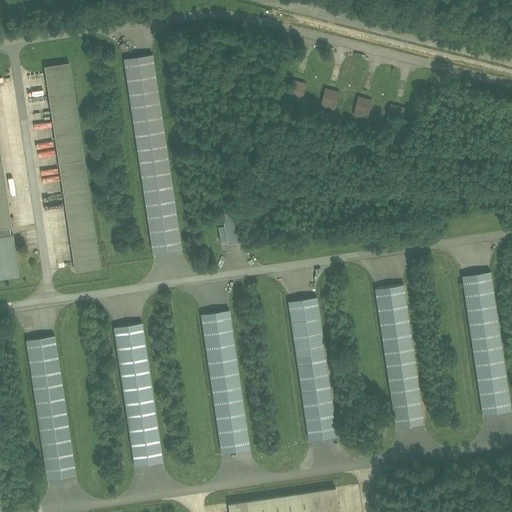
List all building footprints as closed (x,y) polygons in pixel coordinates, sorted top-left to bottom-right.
[(179,241),(152,57),(122,61),(134,137),(151,257),(181,253),(179,241)] [(99,271),(69,65),(44,69),(44,71),(73,267),(74,275),(99,271)] [(286,101),(301,105),(306,85),(291,81),(286,101)] [(319,109),(334,113),(339,93),(324,90),(319,109)] [(357,98),(352,118),(368,122),(373,102),(357,98)] [(390,106),(385,126),(400,130),(405,110),(390,106)] [(0,233),(10,232),(0,161),(0,233)] [(236,215),(221,217),(223,229),(218,230),(219,240),(220,246),(225,245),(225,247),(240,245),(240,240),(236,215)] [(13,238),(0,240),(0,282),(19,280),(13,238)] [(490,274),(461,278),(481,418),(510,414),(490,274)] [(403,287),(374,291),(394,431),(424,426),(403,287)] [(316,299),(286,304),(307,443),(337,439),(316,299)] [(228,312),(198,317),(219,456),(249,452),(228,312)] [(141,325),(112,329),(132,469),(161,465),(141,325)] [(54,338),(25,342),(45,482),(75,478),(54,338)] [(229,506),(227,506),(227,511),(337,511),(334,491),(229,506)]
